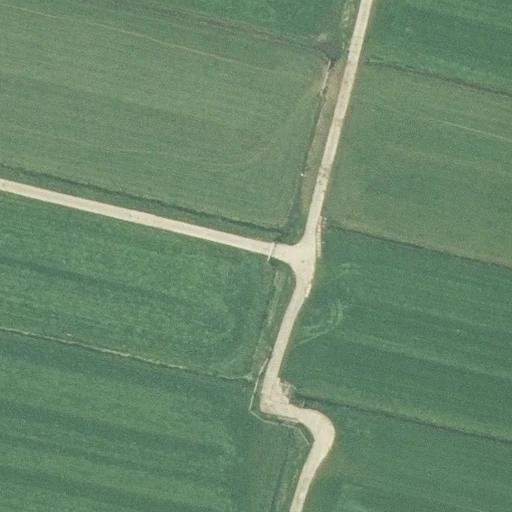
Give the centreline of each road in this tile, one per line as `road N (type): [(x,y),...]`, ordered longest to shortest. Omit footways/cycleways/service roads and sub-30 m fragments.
road 1 (track): [(296,511),(323,432),(265,402),(365,0)]
road 2 (track): [(304,259),(0,186)]
